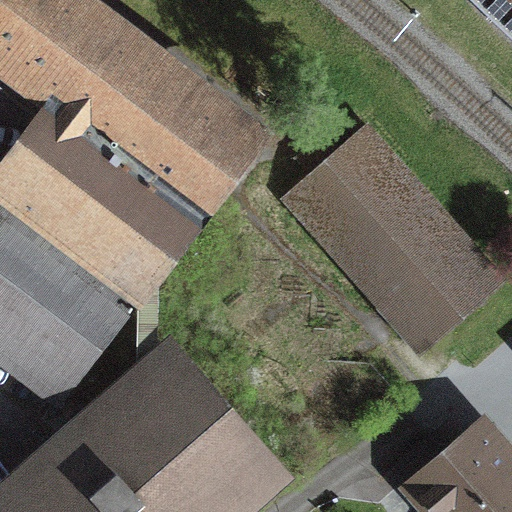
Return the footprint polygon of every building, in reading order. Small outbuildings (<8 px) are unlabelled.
[(0,0),(0,64),(56,107),(165,187),(197,211),(258,131),(85,0),(0,0)] [(511,0),(471,0),(511,38),(511,0)] [(0,190),(134,293),(197,211),(165,187),(56,107),(0,180),(0,190)] [(314,174),(288,197),(422,348),(499,281),(365,129),(339,152),(329,141),(304,163),(314,174)] [(0,355),(55,397),(134,293),(0,190),(0,355)] [(171,356),(0,504),(0,511),(222,511),(270,471),(171,356)] [(440,405),(450,417),(469,400),(459,388),(440,405)] [(511,511),(511,465),(480,429),(451,454),(431,431),(383,474),(404,498),(417,487),(439,511),(511,511)]
